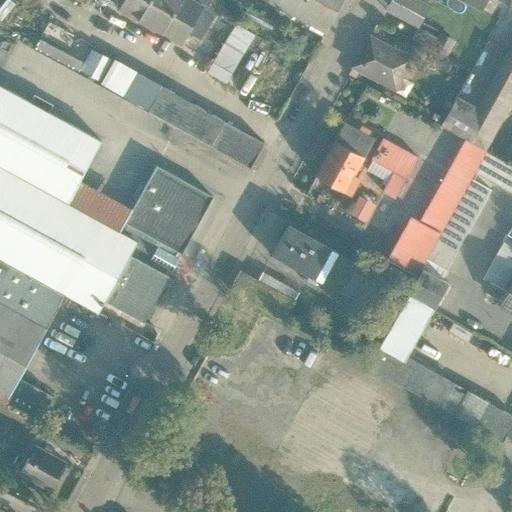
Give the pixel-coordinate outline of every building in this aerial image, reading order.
[(235,0),(124,0),(118,13),(182,48),(190,34),(203,41),(216,16),(237,27),(248,7),(235,0)] [(261,0),(289,15),(297,0),(261,0)] [(338,0),(297,0),(289,15),(321,32),(338,0)] [(430,6),(420,0),(392,0),(387,10),(418,27),(430,6)] [(511,0),(459,0),(484,12),(490,0),(499,0),(509,4),(511,0)] [(65,57),(73,35),(49,26),(41,48),(65,57)] [(448,59),(454,49),(421,29),(414,40),(448,59)] [(414,59),(371,35),(351,68),(395,93),(414,59)] [(95,46),(84,70),(105,79),(116,56),(95,46)] [(511,428),(511,417),(408,360),(452,284),(445,280),(493,190),(473,180),(477,174),(511,193),(511,166),(487,153),(511,106),(511,48),(479,109),(460,97),(443,127),(467,141),(422,222),(412,217),(388,262),(420,279),(370,368),(503,444),(511,428)] [(0,255),(67,291),(100,309),(105,300),(138,239),(124,231),(70,202),(103,141),(0,86),(0,255)] [(261,144),(165,89),(151,114),(247,169),(261,144)] [(346,194),(375,141),(347,126),(318,179),(346,194)] [(418,159),(384,140),(372,160),(395,174),(386,193),(396,198),(418,159)] [(157,168),(124,231),(138,239),(105,300),(149,323),(216,200),(157,168)] [(366,222),(375,206),(358,197),(349,213),(366,222)] [(337,254),(289,228),(272,259),(320,285),(337,254)] [(503,290),(511,274),(511,247),(504,243),(483,278),(503,290)] [(0,395),(7,400),(20,375),(27,364),(39,341),(67,291),(0,255),(0,395)] [(357,271),(348,293),(364,299),(373,278),(357,271)] [(294,301),(240,272),(229,292),(283,321),(294,301)] [(511,294),(503,311),(511,315),(511,294)] [(20,375),(7,400),(43,419),(56,395),(20,375)] [(322,402),(313,426),(358,443),(367,419),(322,402)] [(67,458),(33,441),(19,468),(52,486),(67,458)] [(0,484),(0,511),(14,511),(0,504),(0,484)]
